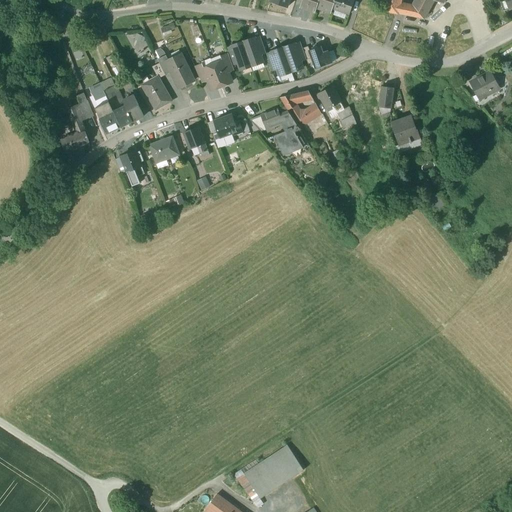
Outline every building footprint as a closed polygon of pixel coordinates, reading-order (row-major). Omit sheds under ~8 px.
[(301,0),(299,8),(315,13),(317,9),(319,0),(301,0)] [(319,0),(317,9),(330,14),(332,9),(335,0),(319,0)] [(335,0),(332,9),(349,14),(353,0),(335,0)] [(385,0),(383,11),(397,14),(399,4),(399,0),(385,0)] [(417,0),(414,7),(399,4),(397,14),(412,17),(414,9),(426,14),(433,1),(433,0),(417,0)] [(505,0),(496,0),(499,9),(502,8),(500,3),(506,1),(505,0)] [(506,1),(500,3),(502,8),(503,12),(509,10),(506,1)] [(426,14),(414,9),(412,17),(423,19),(426,14)] [(260,38),(254,40),(260,57),(266,55),(260,38)] [(254,39),(243,43),(251,67),(262,63),(260,57),(254,40),(254,39)] [(243,43),(231,46),(237,64),(240,71),(251,67),(243,43)] [(294,44),(283,48),(291,73),(303,69),(300,62),(294,45),(294,44)] [(300,44),(294,45),(300,62),(306,61),(302,49),(300,44)] [(237,64),(232,47),(226,49),(228,55),(232,66),(237,64)] [(309,51),(308,47),(302,49),(306,61),(308,65),(313,63),(309,52),(309,51)] [(283,48),(271,52),(272,53),(278,70),(280,77),(291,73),(283,48)] [(309,51),(309,52),(313,63),(315,69),(331,63),(328,53),(322,54),(320,48),(309,51)] [(272,53),(266,55),(272,72),(278,70),(272,53)] [(169,62),(165,55),(157,60),(159,64),(164,75),(165,75),(171,73),(179,89),(194,81),(182,56),(169,62)] [(228,55),(221,57),(222,61),(223,61),(227,72),(233,70),(232,66),(228,55)] [(222,61),(213,65),(221,87),(232,83),(227,72),(223,61),(222,61)] [(159,64),(152,67),(157,77),(158,78),(164,75),(159,64)] [(202,65),(194,68),(201,83),(207,80),(202,69),(204,69),(202,65)] [(204,69),(202,69),(207,80),(211,91),(221,87),(213,65),(204,69)] [(490,73),(471,83),(480,99),(499,90),(497,87),(498,87),(499,83),(498,81),(495,80),(494,80),(490,73)] [(157,77),(141,85),(155,110),(171,101),(158,78),(157,77)] [(115,86),(103,92),(106,98),(108,103),(120,97),(115,86)] [(332,87),(318,94),(326,110),(328,113),(332,111),(331,108),(333,107),(336,114),(344,111),(343,110),(340,103),(341,103),(332,87)] [(393,89),(382,88),(379,107),(390,109),(393,89)] [(103,92),(92,97),(95,103),(106,98),(103,92)] [(308,92),(290,96),(295,104),(312,99),(308,92)] [(83,94),(76,97),(78,100),(80,105),(86,120),(92,117),(89,111),(90,111),(83,94)] [(134,96),(123,101),(132,122),(143,117),(134,96)] [(290,96),(281,99),(287,111),(288,111),(296,106),(295,104),(290,96)] [(120,97),(108,103),(113,112),(125,106),(120,97)] [(108,103),(95,109),(99,118),(113,112),(108,103)] [(80,105),(74,107),(77,115),(80,121),(80,122),(86,120),(80,105)] [(296,106),(288,111),(299,128),(320,114),(315,105),(305,111),(304,122),(298,122),(299,111),(299,110),(296,106)] [(125,106),(113,112),(120,128),(132,122),(125,106)] [(74,107),(68,109),(71,117),(77,115),(74,107)] [(344,111),(336,114),(340,122),(352,116),(349,108),(343,110),(344,111)] [(299,131),(287,112),(279,115),(277,110),(261,116),(267,131),(267,130),(268,133),(275,130),(274,128),(281,125),(284,133),(286,136),(294,133),(299,131)] [(113,112),(99,118),(101,123),(98,124),(102,131),(104,130),(106,134),(120,128),(113,112)] [(71,117),(62,120),(65,127),(73,124),(80,121),(77,115),(71,117)] [(231,115),(214,122),(218,134),(220,139),(236,133),(237,135),(242,133),(238,121),(234,123),(231,115)] [(352,116),(340,122),(343,127),(355,121),(352,116)] [(411,116),(390,123),(398,146),(420,139),(417,130),(416,131),(411,116)] [(259,117),(250,121),(260,133),(264,131),(259,117)] [(80,121),(73,124),(75,129),(82,127),(80,122),(80,121)] [(214,122),(207,124),(212,137),(218,134),(214,122)] [(82,127),(75,129),(77,134),(77,135),(84,132),(82,127)] [(190,129),(185,131),(185,132),(183,133),(189,150),(197,147),(204,144),(198,128),(190,131),(190,129)] [(77,134),(60,141),(65,154),(74,151),(73,148),(88,143),(84,132),(77,135),(77,134)] [(284,133),(274,137),(278,145),(279,148),(281,147),(285,156),(290,154),(290,152),(302,147),(294,133),(286,136),(284,133)] [(172,137),(150,146),(157,163),(178,155),(172,137)] [(274,137),(266,140),(273,148),(278,145),(274,137)] [(204,144),(197,147),(200,154),(207,151),(204,144)] [(135,151),(120,157),(126,173),(133,170),(141,167),(135,151)] [(141,167),(133,170),(136,177),(144,174),(141,167)] [(126,173),(121,175),(125,184),(129,182),(126,173)] [(205,177),(197,180),(202,191),(210,187),(205,177)] [(442,194),(430,200),(435,210),(447,203),(442,194)] [(287,445),(244,474),(260,499),(304,470),(287,445)] [(240,511),(217,494),(203,511),(240,511)]
